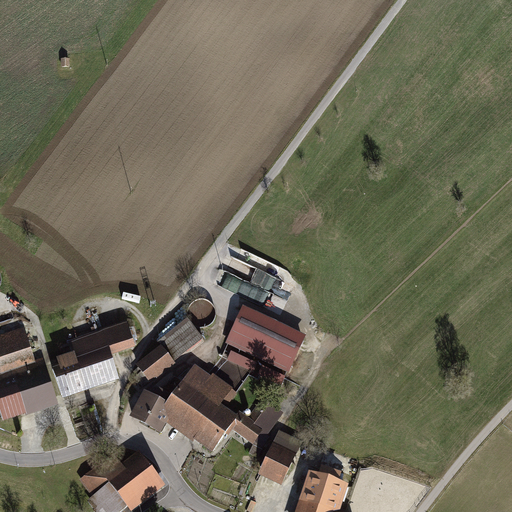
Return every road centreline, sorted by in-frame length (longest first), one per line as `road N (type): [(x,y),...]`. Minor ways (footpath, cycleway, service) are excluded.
road 1 (track): [(403,0),(142,345),(117,397),(110,439)]
road 2 (tertiary): [(0,455),(34,460),(129,439),(163,459),(209,511)]
road 3 (track): [(420,511),(511,407)]
